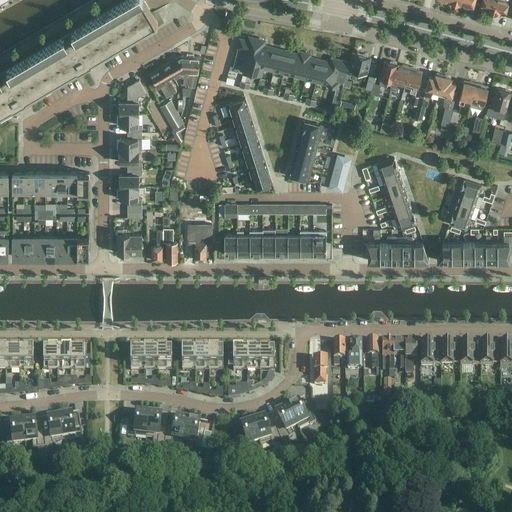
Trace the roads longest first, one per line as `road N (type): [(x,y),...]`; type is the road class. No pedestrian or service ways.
road 1 (residential): [(0,407),(132,395),(236,408),(287,381),(299,330),(511,330)]
road 2 (residential): [(347,269),(103,269)]
road 3 (residential): [(347,269),(347,198),(216,198)]
road 4 (residential): [(103,149),(29,149),(29,123),(78,95),(103,95)]
road 5 (residential): [(337,27),(511,71)]
road 6 (tertiary): [(511,53),(340,9)]
road 7 (residential): [(511,270),(347,269)]
road 8 (residential): [(511,38),(368,0)]
road 9 (residential): [(203,13),(194,27),(109,76),(103,95)]
road 10 (residential): [(103,149),(103,269)]
